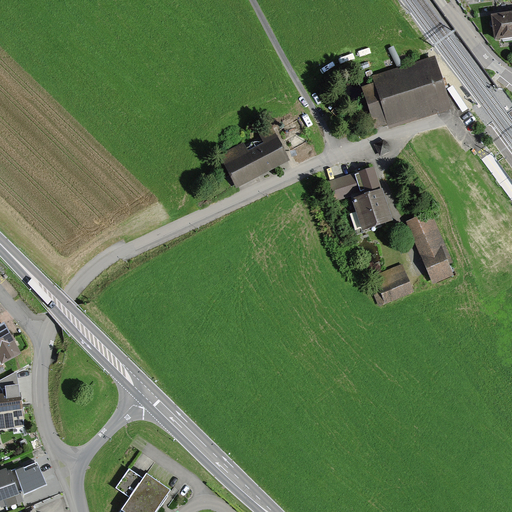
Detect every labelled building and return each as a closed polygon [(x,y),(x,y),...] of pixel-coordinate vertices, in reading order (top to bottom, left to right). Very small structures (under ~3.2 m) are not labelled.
[(511,15),(499,17),(502,43),(511,41),(511,15)] [(382,87),(369,91),(381,125),(391,122),(393,127),(454,107),(439,61),(380,80),(382,87)] [(279,130),(228,157),(244,187),(295,160),(279,130)] [(384,155),(395,148),(390,139),(378,146),(384,155)] [(380,168),(329,183),(335,202),(359,194),(370,228),(396,220),(380,168)] [(435,216),(415,223),(438,283),(458,276),(435,216)] [(415,292),(405,266),(372,280),(382,305),(415,292)] [(25,353),(10,325),(0,330),(0,357),(2,357),(5,364),(25,353)] [(25,390),(0,394),(0,420),(2,432),(31,428),(25,390)] [(0,504),(4,503),(7,510),(24,504),(22,500),(47,490),(37,465),(16,473),(15,471),(7,474),(6,471),(0,473),(0,504)] [(132,471),(119,489),(135,500),(125,511),(159,511),(175,491),(151,475),(146,482),(132,471)]
